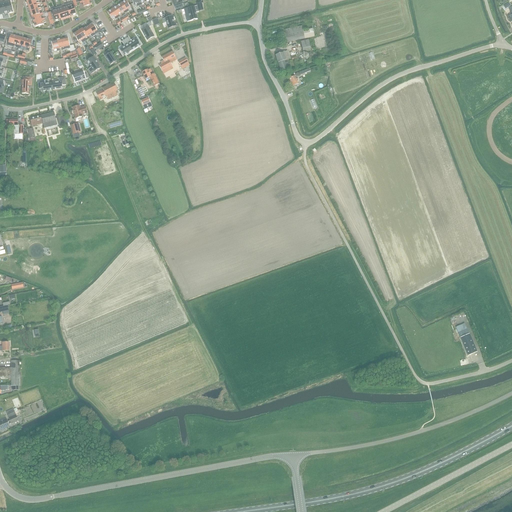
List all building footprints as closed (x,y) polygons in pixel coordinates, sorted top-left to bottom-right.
[(10,0),(4,1),(7,13),(13,12),(10,0)] [(126,0),(121,3),(127,12),(129,11),(127,9),(130,7),(126,0)] [(72,2),(67,4),(70,16),(76,14),(72,2)] [(197,6),(194,6),(195,12),(203,10),(201,2),(197,4),(197,6)] [(39,3),(36,4),(28,6),(30,11),(38,9),(37,6),(39,5),(39,3)] [(121,3),(116,6),(121,13),(124,12),(125,14),(127,12),(121,3)] [(67,4),(64,5),(65,7),(62,8),(65,18),(70,16),(67,4)] [(56,7),(60,19),(65,18),(62,8),(61,6),(56,7)] [(116,6),(112,9),(117,18),(119,17),(118,15),(121,13),(116,6)] [(194,6),(184,9),(185,14),(189,14),(190,21),(197,19),(195,12),(194,6)] [(56,7),(51,9),(55,21),(60,19),(56,7)] [(40,8),(38,9),(30,11),(31,17),(40,14),(39,11),(41,10),(40,8)] [(112,9),(107,12),(112,19),(115,18),(116,19),(117,18),(112,9)] [(42,13),(40,14),(31,17),(33,22),(41,19),(40,16),(43,15),(42,13)] [(172,16),(163,19),(164,22),(166,22),(168,29),(175,26),(172,16)] [(44,18),(41,19),(33,22),(35,27),(43,24),(42,21),(45,21),(44,18)] [(148,26),(141,30),(147,40),(154,36),(149,27),(151,25),(149,22),(146,24),(148,26)] [(92,23),(88,26),(94,36),(96,35),(95,35),(98,33),(92,23)] [(94,36),(88,26),(83,29),(88,37),(90,35),(92,37),(94,36)] [(282,30),(285,43),(314,36),(312,29),(303,31),(301,26),(282,30)] [(82,28),(78,31),(85,42),(86,41),(85,38),(88,37),(83,29),(82,28)] [(78,31),(73,34),(78,43),(81,41),(84,46),(86,44),(85,42),(78,31)] [(10,34),(7,45),(13,47),(13,44),(16,36),(10,34)] [(21,37),(18,48),(20,49),(21,46),(24,47),(26,39),(21,37)] [(67,37),(62,39),(64,50),(68,49),(70,48),(67,37)] [(128,37),(125,39),(132,50),(140,45),(136,39),(131,42),(128,37)] [(125,46),(120,50),(124,56),(132,50),(125,39),(122,41),(125,46)] [(59,51),(59,48),(57,40),(51,41),(53,50),(56,49),(57,52),(59,51)] [(301,41),(303,50),(310,49),(308,40),(301,41)] [(114,62),(114,61),(116,60),(109,49),(106,51),(108,54),(105,56),(110,65),(114,62)] [(159,66),(163,71),(172,66),(170,63),(177,59),(172,51),(162,58),(164,61),(161,62),(162,64),(159,66)] [(284,61),(290,58),(287,51),(275,55),(281,71),(287,69),(286,66),(289,66),(288,62),(285,63),(284,61)] [(93,57),(87,61),(91,67),(88,69),(91,74),(101,68),(93,57)] [(185,58),(178,62),(182,69),(189,65),(185,58)] [(142,72),(146,79),(147,82),(151,79),(155,86),(160,84),(155,74),(151,76),(148,69),(142,72)] [(72,76),(75,83),(86,79),(88,78),(87,74),(84,75),(83,72),(72,76)] [(297,81),(298,81),(297,78),(296,79),(295,76),(289,78),(292,86),(296,85),(296,86),(299,85),(297,81)] [(29,80),(22,80),(21,86),(22,86),(22,94),(28,94),(29,86),(32,86),(32,78),(29,77),(29,80)] [(59,82),(52,83),(53,90),(63,88),(62,86),(66,85),(65,77),(58,78),(59,82)] [(53,90),(52,83),(45,84),(44,80),(38,81),(39,89),(42,89),(43,92),(43,91),(46,91),(53,90)] [(96,94),(99,98),(100,100),(103,99),(102,97),(106,95),(108,99),(117,94),(115,91),(117,90),(113,83),(102,89),(103,90),(96,94)] [(148,98),(141,101),(145,110),(152,106),(148,98)] [(73,111),(72,111),(72,112),(72,113),(73,114),(74,114),(75,118),(82,116),(82,114),(87,113),(85,107),(80,108),(79,106),(72,108),(73,111)] [(43,123),(44,128),(57,125),(54,112),(30,118),(32,126),(43,123)] [(71,125),(74,135),(79,133),(76,124),(71,125)] [(477,352),(469,333),(467,329),(458,333),(460,337),(468,356),(477,352)] [(0,350),(8,351),(8,342),(2,342),(2,346),(0,346),(0,350)] [(12,390),(19,390),(19,361),(11,361),(11,369),(11,379),(11,386),(12,386),(12,390)] [(11,369),(0,368),(0,376),(5,376),(5,379),(11,379),(11,369)] [(13,409),(6,412),(10,421),(11,424),(18,420),(14,412),(13,410),(13,409)] [(0,431),(5,429),(4,429),(10,427),(6,419),(0,421),(0,431)]
